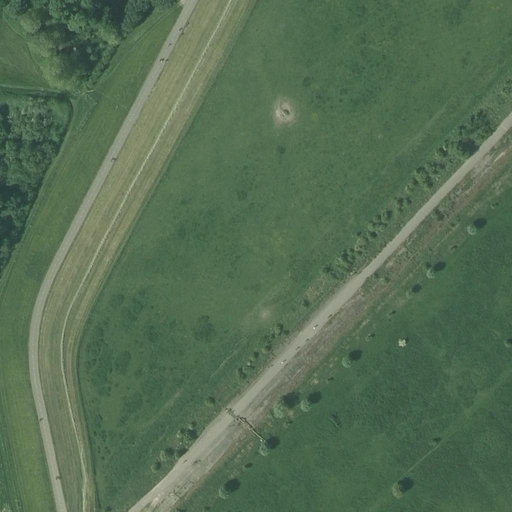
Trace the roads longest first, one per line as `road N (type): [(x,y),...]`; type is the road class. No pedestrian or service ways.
road 1 (track): [(243,0),(82,308),(68,356),(86,511)]
road 2 (unclassified): [(62,511),(33,363),(38,309),(192,0)]
road 3 (unclassified): [(134,511),(511,119)]
